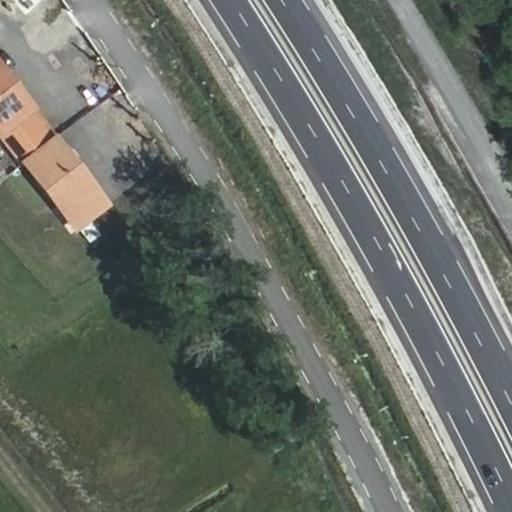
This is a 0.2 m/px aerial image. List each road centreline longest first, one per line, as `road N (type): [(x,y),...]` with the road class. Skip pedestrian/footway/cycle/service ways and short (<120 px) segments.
road 1 (primary): [(235,0),(379,237),(511,493)]
road 2 (primary): [(511,396),(286,0)]
